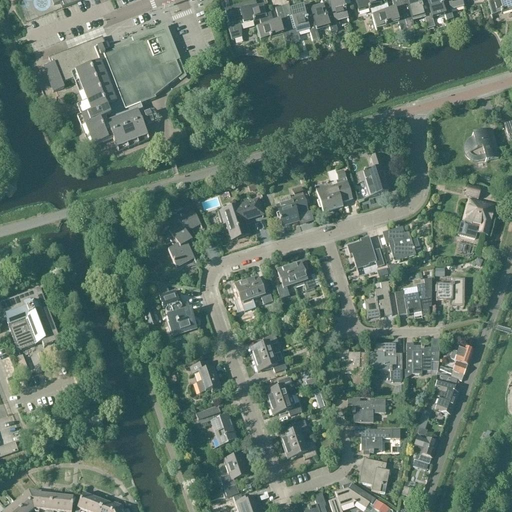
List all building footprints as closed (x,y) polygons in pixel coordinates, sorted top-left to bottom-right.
[(330,34),(320,0),(322,6),(310,9),(308,3),(301,5),(302,8),(309,31),(312,42),(319,40),(317,32),(329,28),(330,34)] [(348,20),(344,7),(341,0),(331,0),(328,1),(327,0),(320,0),(330,34),(337,32),(335,24),(348,20)] [(341,0),(344,7),(350,5),(349,2),(355,0),(358,14),(373,10),(369,0),(341,0)] [(369,0),(373,10),(375,9),(376,15),(388,12),(386,5),(381,7),(379,0),(369,0)] [(388,12),(376,15),(371,16),(375,30),(398,23),(401,35),(408,33),(398,0),(391,0),(394,10),(388,12)] [(428,30),(419,0),(398,0),(408,33),(414,31),(412,22),(424,19),(428,30)] [(432,20),(445,16),(440,0),(419,0),(428,30),(435,28),(432,20)] [(440,0),(445,16),(446,22),(453,20),(451,12),(463,8),(461,0),(440,0)] [(511,0),(503,0),(492,3),(487,4),(491,18),(511,11),(511,0)] [(255,1),(248,3),(234,7),(224,10),(228,25),(227,26),(231,42),(234,41),(235,41),(241,39),(241,26),(254,23),(259,21),(261,27),(273,24),(273,23),(270,15),(265,16),(262,6),(256,7),(255,1)] [(288,6),(282,8),(292,45),(299,43),(296,34),(309,31),(302,8),(290,11),(288,6)] [(286,47),(292,45),(282,8),(275,10),(278,22),(273,23),(273,24),(261,27),(256,28),(260,42),(282,35),(286,47)] [(69,52),(66,53),(74,73),(76,79),(78,84),(90,113),(83,116),(87,126),(84,127),(86,132),(84,133),(84,134),(86,139),(88,138),(90,143),(93,142),(95,147),(102,144),(112,140),(118,154),(148,142),(141,124),(146,122),(148,126),(153,124),(149,113),(148,114),(149,114),(144,116),(140,106),(155,100),(154,98),(181,77),(179,72),(163,32),(162,33),(107,54),(106,52),(109,51),(109,50),(108,50),(107,46),(107,45),(105,46),(102,40),(102,39),(69,52)] [(66,53),(48,60),(50,65),(54,64),(60,78),(74,73),(66,53)] [(50,65),(43,68),(43,69),(44,68),(53,93),(52,93),(53,94),(56,93),(64,89),(62,85),(73,80),(76,79),(74,73),(60,78),(54,64),(50,65)] [(511,118),(503,122),(507,136),(511,134),(511,118)] [(490,132),(471,137),(472,138),(473,138),(473,139),(472,140),(465,146),(465,155),(472,162),(475,162),(480,162),(485,161),(485,163),(484,163),(484,164),(498,160),(498,159),(497,160),(490,133),(491,133),(490,132)] [(382,176),(388,174),(383,156),(373,159),(376,170),(358,175),(361,185),(366,183),(371,199),(387,194),(382,176)] [(330,184),(314,189),(323,216),(342,210),(341,205),(352,202),(343,173),(335,175),(334,173),(327,175),(330,184)] [(479,190),(472,188),(468,187),(465,199),(477,202),(480,190),(479,190)] [(276,207),(282,228),(298,223),(296,218),(308,214),(305,201),(307,200),(306,196),(303,197),(303,195),(304,195),(303,189),(301,190),(301,189),(292,192),(293,198),(294,198),(295,199),(290,200),(289,197),(274,202),(276,207)] [(468,200),(462,223),(462,226),(460,225),(457,237),(473,241),(475,234),(487,237),(495,207),(468,200)] [(239,207),(217,214),(221,226),(226,225),(231,242),(248,236),(244,223),(262,217),(257,202),(239,208),(239,207)] [(185,235),(200,227),(193,213),(178,221),(181,226),(169,233),(177,248),(167,254),(176,270),(194,260),(186,247),(191,245),(185,235)] [(407,235),(403,236),(401,229),(388,233),(392,245),(388,246),(394,264),(415,258),(414,254),(420,252),(416,240),(411,242),(410,239),(408,240),(407,235)] [(377,269),(384,267),(379,251),(373,253),(368,239),(360,242),(361,244),(346,248),(349,257),(351,256),(356,273),(369,269),(368,266),(375,264),(377,269)] [(288,268),(294,288),(295,290),(304,287),(305,293),(314,290),(311,278),(305,280),(300,264),(288,268)] [(294,288),(288,268),(276,272),(281,287),(276,289),(280,301),(289,298),(286,290),(294,288)] [(435,271),(435,279),(443,279),(443,271),(435,271)] [(257,279),(246,283),(252,302),(260,299),(263,307),(272,304),(268,292),(262,294),(257,279)] [(423,282),(424,286),(416,288),(416,289),(402,291),(403,294),(394,295),(398,318),(406,316),(406,318),(409,318),(408,317),(421,315),(422,318),(429,316),(428,309),(431,309),(431,280),(423,282)] [(464,309),(464,281),(452,281),(452,286),(450,285),(450,287),(436,286),(436,302),(451,302),(451,309),(464,309)] [(252,302),(246,283),(234,287),(239,302),(233,304),(237,316),(246,313),(244,305),(252,302)] [(380,285),(381,291),(374,292),(375,299),(373,299),(374,301),(364,302),(367,322),(380,319),(378,312),(384,311),(385,319),(392,317),(388,294),(390,294),(388,284),(380,285)] [(6,322),(8,329),(18,353),(42,344),(44,349),(61,343),(41,289),(0,304),(0,323),(0,324),(6,322)] [(171,338),(195,331),(192,323),(193,322),(190,312),(180,315),(179,313),(181,310),(177,308),(176,305),(178,305),(175,293),(159,298),(162,310),(166,309),(167,311),(165,315),(169,317),(169,319),(166,320),(171,338)] [(480,315),(483,308),(475,305),(472,313),(480,315)] [(149,310),(141,313),(147,330),(155,327),(149,310)] [(80,331),(72,334),(74,339),(82,336),(80,331)] [(249,351),(253,363),(272,356),(269,348),(277,346),(274,336),(263,340),(264,345),(249,351)] [(374,345),(374,355),(370,355),(370,372),(375,372),(389,372),(389,373),(390,373),(390,383),(402,383),(402,356),(396,356),(396,345),(374,345)] [(413,346),(406,346),(406,372),(412,373),(412,377),(422,377),(422,373),(431,373),(431,365),(431,351),(431,350),(424,350),(424,348),(421,348),(421,351),(413,350),(413,346)] [(452,353),(450,359),(451,361),(467,367),(473,353),(464,349),(464,350),(459,348),(457,354),(454,352),(452,353)] [(363,371),(366,371),(366,355),(348,355),(348,352),(341,352),(333,354),(335,362),(342,362),(342,374),(352,374),(352,388),(363,388),(363,371)] [(272,356),(253,363),(257,375),(272,369),(275,375),(286,371),(283,362),(275,365),(272,356)] [(196,386),(199,396),(210,393),(210,395),(221,391),(213,369),(210,370),(208,364),(189,370),(192,377),(197,375),(200,384),(196,386)] [(453,373),(464,377),(466,369),(455,365),(453,373)] [(316,372),(306,375),(309,386),(319,384),(316,372)] [(450,379),(461,383),(463,378),(452,374),(450,379)] [(268,406),(287,400),(284,392),(292,389),(289,379),(277,383),(279,389),(264,394),(268,406)] [(437,399),(439,400),(435,412),(450,417),(457,395),(454,394),(456,387),(453,386),(454,385),(456,385),(457,382),(452,381),(451,383),(452,383),(451,385),(437,381),(434,392),(438,393),(437,399)] [(291,398),(287,400),(268,406),(272,418),(287,413),(289,419),(301,415),(298,405),(294,407),(291,398)] [(384,415),(385,401),(369,401),(369,404),(360,404),(360,401),(347,401),(347,408),(352,408),(352,416),(353,416),(353,425),(372,425),(373,415),(384,415)] [(211,423),(214,432),(220,448),(225,447),(225,449),(228,448),(227,446),(236,443),(234,436),(236,435),(233,429),(231,429),(227,417),(220,420),(217,409),(195,417),(199,428),(211,423)] [(279,438),(284,449),(302,443),(299,435),(307,432),(304,423),(292,427),(294,433),(279,438)] [(369,455),(373,455),(373,453),(381,453),(381,442),(381,441),(399,441),(399,432),(382,432),(370,432),(370,430),(354,429),(354,432),(354,436),(361,436),(361,453),(363,453),(363,457),(369,457),(369,455)] [(418,429),(416,435),(426,438),(428,432),(425,431),(418,429)] [(417,438),(413,451),(417,453),(415,462),(429,466),(431,460),(432,460),(437,445),(417,438)] [(302,443),(284,449),(287,461),(302,456),(304,462),(316,458),(313,449),(305,451),(302,443)] [(14,444),(0,448),(0,459),(17,454),(14,444)] [(220,481),(224,492),(222,493),(224,500),(226,500),(239,496),(234,482),(250,477),(242,455),(223,462),(229,478),(220,481)] [(371,493),(385,496),(389,474),(385,473),(386,466),(363,461),(358,485),(359,485),(372,488),(371,493)] [(387,511),(389,510),(375,501),(351,486),(348,490),(335,495),(337,500),(328,503),(331,511),(341,511),(340,509),(353,505),(353,506),(355,506),(355,504),(356,504),(366,511),(370,505),(372,506),(374,507),(372,509),(376,511),(387,511)] [(403,489),(401,496),(418,502),(421,495),(403,489)] [(31,511),(33,511),(39,511),(41,494),(28,493),(22,497),(14,504),(19,511),(31,511)] [(45,511),(49,511),(51,495),(41,494),(39,511),(45,511)] [(80,511),(82,511),(87,511),(93,498),(83,494),(75,511),(80,511)] [(60,511),(62,496),(51,495),(49,511),(60,511)] [(71,511),(73,498),(62,496),(60,511),(71,511)] [(303,511),(324,511),(324,509),(326,508),(321,496),(313,498),(316,508),(310,510),(310,508),(307,509),(308,510),(303,511)] [(262,511),(259,511),(258,511),(253,497),(235,504),(237,511),(262,511)] [(99,511),(103,502),(93,498),(87,511),(99,511)] [(113,506),(103,502),(99,511),(121,511),(120,508),(113,506)]
